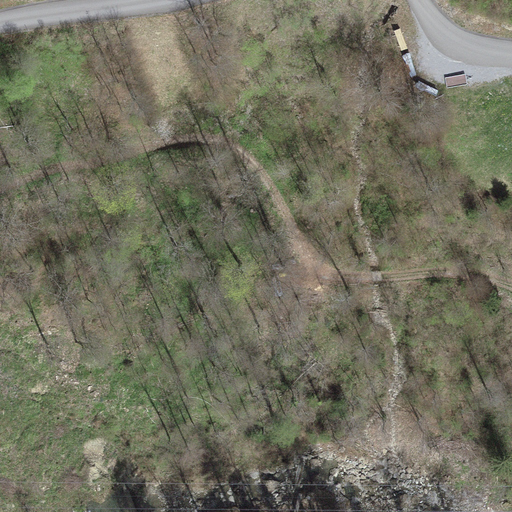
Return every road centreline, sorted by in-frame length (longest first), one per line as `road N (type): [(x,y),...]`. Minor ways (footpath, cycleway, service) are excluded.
road 1 (track): [(511,288),(435,273),(323,274),(305,262),(253,159),(228,143),(145,144),(103,169),(44,174),(0,192)]
road 2 (unclassified): [(177,0),(0,26)]
